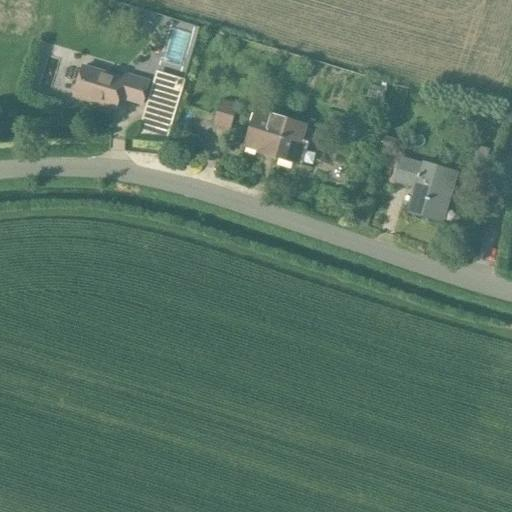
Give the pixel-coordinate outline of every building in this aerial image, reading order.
[(39,19),(44,0),(3,0),(3,1),(1,8),(39,19)] [(161,62),(182,70),(197,28),(175,20),(161,62)] [(123,78),(83,66),(73,97),(115,109),(119,97),(142,104),(149,81),(124,74),(123,78)] [(157,70),(140,132),(169,140),(187,79),(157,70)] [(237,106),(220,101),(213,126),(230,131),(237,106)] [(257,153),(295,165),(307,126),(255,110),(243,147),(257,152),(257,153)] [(395,154),(399,141),(380,135),(376,149),(395,154)] [(422,163),(421,164),(401,158),(394,182),(415,188),(407,213),(443,224),(458,174),(422,163)]
